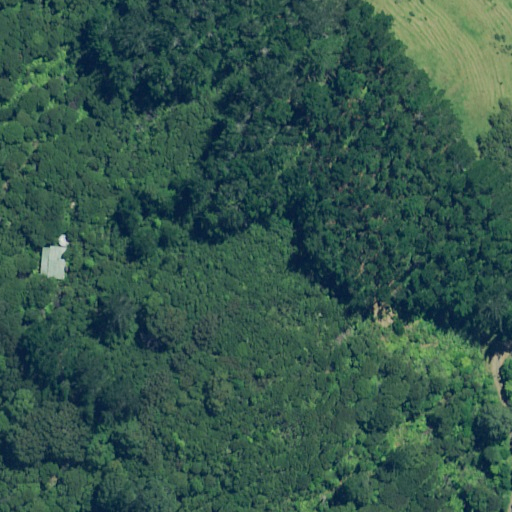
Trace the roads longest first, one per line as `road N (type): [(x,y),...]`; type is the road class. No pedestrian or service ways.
road 1 (track): [(203,511),(84,468),(68,319)]
road 2 (track): [(511,351),(464,375),(308,511)]
